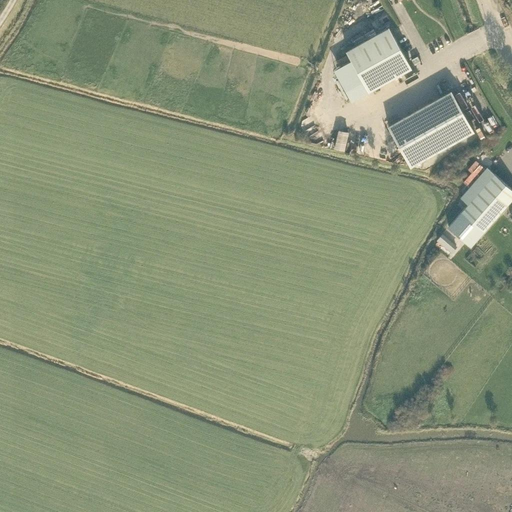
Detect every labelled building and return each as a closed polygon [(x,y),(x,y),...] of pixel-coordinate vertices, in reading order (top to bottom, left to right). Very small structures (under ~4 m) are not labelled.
[(347,51),(369,91),(412,68),(389,27),(347,51)] [(441,80),(447,90),(469,77),(463,67),(441,80)] [(411,166),(464,137),(474,131),(464,112),(452,90),(388,126),(411,166)] [(340,125),(335,147),(346,150),(351,128),(340,125)] [(472,171),(475,173),(484,163),(481,161),(472,171)] [(511,199),(511,188),(487,167),(461,198),(468,204),(448,227),(471,247),(511,199)] [(435,240),(450,252),(455,247),(441,234),(435,240)]
